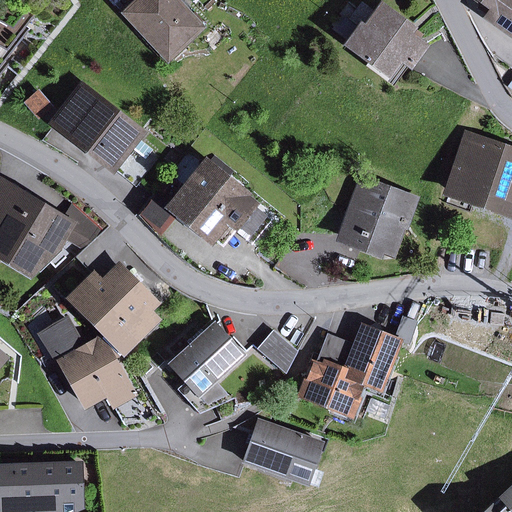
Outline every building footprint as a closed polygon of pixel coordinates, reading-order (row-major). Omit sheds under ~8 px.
[(215,23),(194,0),(136,0),(127,9),(174,61),(215,23)] [(511,0),(492,0),(500,5),(492,15),(511,29),(511,0)] [(420,27),(383,3),(367,27),(361,23),(346,44),(394,76),(405,60),(419,69),(434,47),(415,34),(420,27)] [(0,89),(23,56),(18,52),(38,27),(34,25),(0,8),(0,89)] [(156,129),(92,80),(60,121),(125,170),(156,129)] [(62,104),(48,86),(28,101),(43,119),(62,104)] [(511,141),(471,127),(449,188),(511,210),(511,141)] [(271,200),(217,155),(179,201),(165,189),(145,214),(170,234),(187,213),(225,244),(241,225),(247,229),(271,200)] [(0,259),(4,254),(40,279),(71,249),(88,219),(2,170),(0,173),(0,259)] [(428,189),(366,170),(345,239),(407,258),(428,189)] [(126,259),(110,276),(102,269),(76,297),(137,354),(172,317),(162,308),(170,300),(126,259)] [(290,363),(307,333),(277,316),(260,346),(290,363)] [(257,351),(224,319),(181,362),(213,395),(257,351)] [(408,336),(363,320),(347,363),(357,367),(353,378),(367,383),(388,391),(408,336)] [(116,396),(122,407),(146,393),(140,381),(128,360),(111,333),(68,360),(97,407),(116,396)] [(0,384),(21,360),(0,341),(0,384)] [(356,414),(367,383),(353,378),(357,367),(347,363),(325,355),(323,360),(316,358),(302,395),(356,414)] [(269,418),(253,460),(318,484),(334,442),(269,418)] [(93,458),(3,462),(6,511),(85,511),(97,508),(93,458)] [(511,506),(511,508),(507,511),(506,511),(502,506),(495,511),(511,511),(511,490),(504,498),(511,506)]
